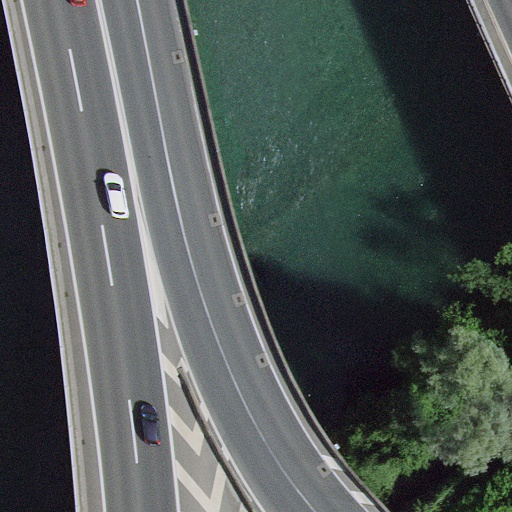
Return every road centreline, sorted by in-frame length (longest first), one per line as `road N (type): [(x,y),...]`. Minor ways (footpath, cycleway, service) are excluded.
road 1 (motorway): [(316,511),(268,448),(215,337),(182,228),(135,0)]
road 2 (motorway): [(141,511),(105,238),(58,0)]
road 3 (track): [(511,413),(387,511)]
